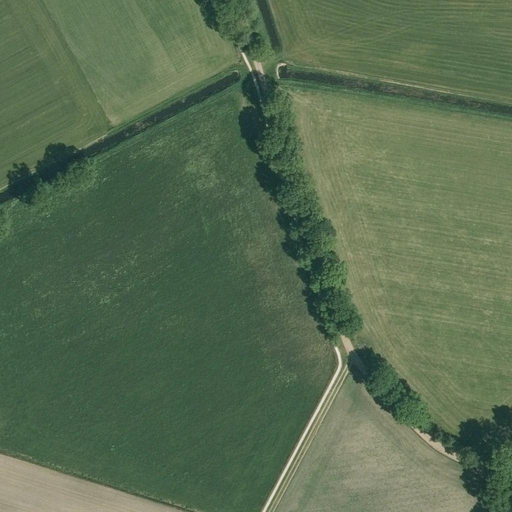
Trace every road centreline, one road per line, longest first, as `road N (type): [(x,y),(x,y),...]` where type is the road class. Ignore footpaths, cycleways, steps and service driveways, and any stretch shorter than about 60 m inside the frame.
road 1 (track): [(239,0),(353,355)]
road 2 (track): [(353,355),(443,450),(482,464),(511,455)]
road 3 (track): [(270,511),(353,355)]
